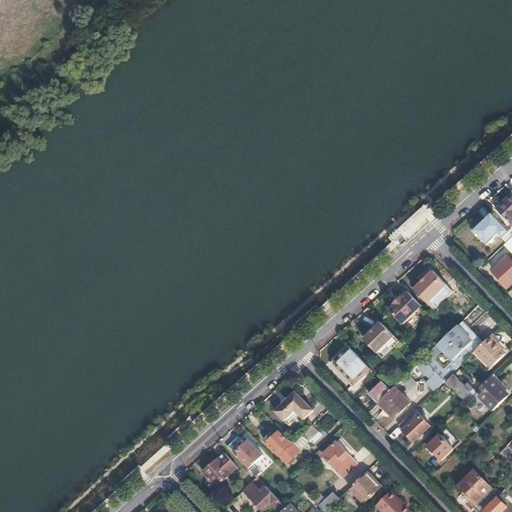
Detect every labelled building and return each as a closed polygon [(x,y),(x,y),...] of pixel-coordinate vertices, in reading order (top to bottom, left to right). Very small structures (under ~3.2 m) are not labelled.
[(511,192),(496,208),(510,223),(511,224),(511,192)] [(480,238),(486,244),(498,233),(502,237),(510,230),(493,212),(476,228),(483,235),(480,238)] [(492,270),(507,286),(511,281),(511,259),(508,256),(492,270)] [(424,283),(416,290),(436,311),(455,293),(435,272),(428,279),(424,283)] [(424,283),(428,279),(423,274),(419,278),(424,283)] [(405,324),(424,305),(410,291),(404,296),(403,295),(396,302),(397,304),(391,309),(405,324)] [(372,332),(382,321),(380,318),(369,329),(372,332)] [(378,353),(396,336),(387,326),(382,321),(372,332),(364,339),(378,353)] [(477,351),(485,343),(464,321),(425,359),(446,380),(471,357),(477,351)] [(509,353),(505,349),(508,346),(495,333),(493,335),(485,343),(477,351),(489,364),(492,360),(497,365),(509,353)] [(373,368),(351,346),(338,359),(338,364),(357,384),(373,368)] [(435,390),(446,380),(425,359),(417,366),(430,379),(427,382),(435,390)] [(497,365),(492,360),(489,364),(493,369),(497,365)] [(409,386),(416,379),(410,373),(403,380),(409,386)] [(476,389),(469,382),(466,385),(455,374),(447,381),(463,397),(470,390),(472,392),(476,389)] [(505,399),(503,396),(505,394),(491,379),(483,386),(486,389),(479,396),(493,411),(505,399)] [(381,401),(393,389),(386,381),(373,393),(381,401)] [(397,419),(413,403),(397,386),(393,389),(381,401),(380,402),(397,419)] [(315,408),(296,389),(275,409),(289,424),(297,417),(301,421),(315,408)] [(479,413),(486,407),(473,392),(467,397),(479,413)] [(415,441),(431,425),(421,415),(415,420),(409,415),(399,425),(415,441)] [(287,465),(300,453),(296,450),(299,448),(294,442),(291,439),(288,441),(279,433),(275,437),(267,444),(287,465)] [(300,449),(308,440),(302,434),(294,442),(299,448),(300,449)] [(267,444),(275,437),(272,435),(265,441),(267,444)] [(441,435),(429,446),(442,460),(454,448),(441,435)] [(235,439),(229,445),(250,467),(260,458),(241,438),(238,442),(235,439)] [(344,476),(359,463),(337,440),(323,454),(344,476)] [(239,466),(225,451),(204,471),(211,477),(217,484),(218,485),(239,466)] [(368,500),(385,483),(371,469),(354,485),(368,500)] [(474,504),(492,488),(476,471),(459,488),(474,504)] [(217,484),(211,477),(208,480),(214,486),(217,484)] [(281,511),(287,507),(257,477),(245,490),(264,510),(271,503),(280,511),(281,511)] [(412,511),(414,510),(402,498),(404,496),(396,488),(379,503),(386,511),(412,511)] [(481,511),(499,495),(492,488),(474,504),(481,511)] [(325,511),(339,497),(333,491),(319,504),(325,511)] [(500,497),(485,511),(486,511),(507,511),(506,510),(509,506),(500,497)]
